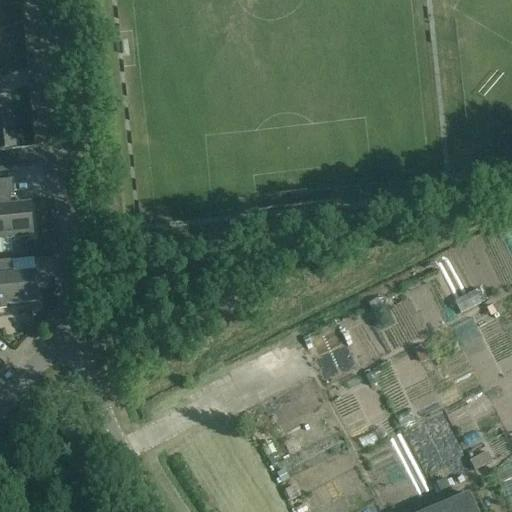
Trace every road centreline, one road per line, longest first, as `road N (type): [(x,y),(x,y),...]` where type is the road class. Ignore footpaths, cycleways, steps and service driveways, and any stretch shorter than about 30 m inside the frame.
road 1 (unclassified): [(62,345),(75,316),(41,0)]
road 2 (unclassified): [(160,511),(122,454),(85,368),(62,345)]
